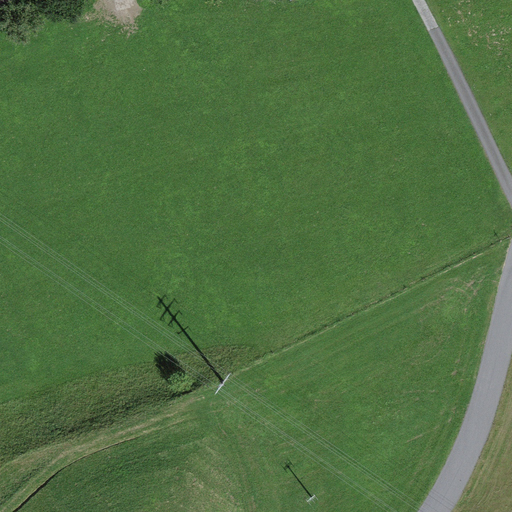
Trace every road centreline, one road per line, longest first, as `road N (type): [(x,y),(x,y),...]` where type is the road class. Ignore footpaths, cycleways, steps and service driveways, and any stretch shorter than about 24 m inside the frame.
road 1 (unclassified): [(511,296),(485,400),(435,511)]
road 2 (track): [(511,190),(418,0)]
